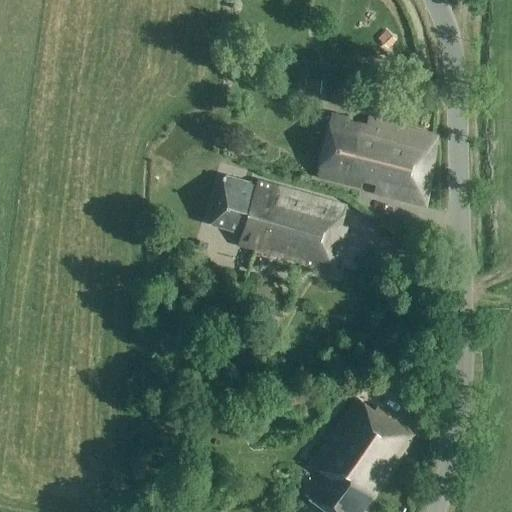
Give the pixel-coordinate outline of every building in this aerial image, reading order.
[(304,92),(320,94),(321,81),(305,79),(304,92)] [(317,176),(360,190),(362,182),(374,185),(372,195),(424,205),(436,137),(370,120),(368,128),(348,123),(349,119),(333,115),(317,176)] [(211,225),(242,235),(239,246),(331,271),(343,225),(342,225),(347,206),(258,182),(256,187),(252,186),(253,184),(226,176),(211,225)] [(288,406),(312,402),(308,379),(284,383),(288,406)] [(306,498),(326,511),(363,511),(372,500),(371,499),(415,433),(377,407),(373,412),(357,400),(311,466),(322,473),(306,498)]
